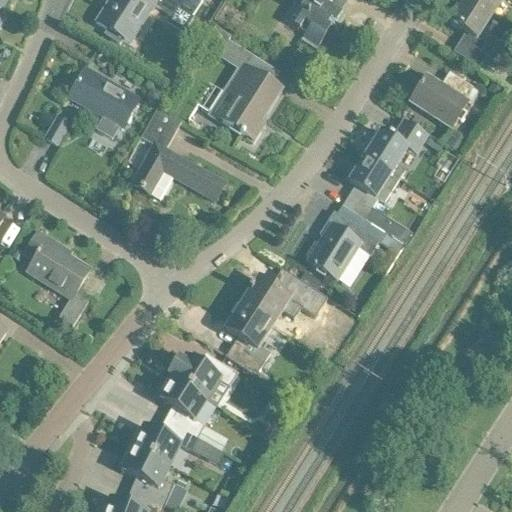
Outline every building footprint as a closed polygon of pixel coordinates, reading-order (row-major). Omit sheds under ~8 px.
[(106,9),(95,25),(123,43),(143,12),(149,15),(154,7),(171,19),(167,24),(183,34),(202,2),(203,0),(116,0),(109,11),(106,9)] [(341,0),(346,3),(348,0),(306,0),(300,11),(294,7),(284,23),(304,36),(300,42),(316,52),(329,31),(335,35),(345,19),(330,10),(336,0),(341,0)] [(479,71),(486,60),(480,56),(486,47),(477,41),(492,17),(466,0),(450,26),(465,36),(453,54),(479,71)] [(511,0),(466,0),(492,17),(503,0),(506,0),(511,3),(511,0)] [(242,70),(212,118),(221,124),(240,136),(239,137),(242,139),(243,138),(252,143),(261,128),(260,128),(281,97),(263,85),(272,71),(227,43),(220,56),(242,70)] [(84,72),(68,100),(86,111),(88,107),(98,112),(95,116),(97,117),(98,115),(103,118),(95,133),(112,142),(119,130),(122,131),(131,113),(138,103),(101,82),(84,72)] [(449,95),(425,79),(409,105),(451,132),(468,106),(470,108),(478,95),(458,82),(449,95)] [(496,100),(505,89),(496,82),(488,93),(496,100)] [(141,170),(132,188),(159,203),(160,202),(172,180),(214,204),(224,187),(206,177),(165,154),(181,126),(157,113),(141,141),(154,148),(141,170)] [(56,148),(69,126),(57,119),(45,142),(56,148)] [(380,135),(364,160),(399,182),(406,173),(398,168),(407,153),(416,159),(421,151),(428,140),(420,135),(403,124),(392,141),(388,139),(387,140),(380,135)] [(437,160),(442,150),(428,142),(422,151),(437,160)] [(355,188),(342,209),(345,211),(366,225),(374,213),(380,204),(384,206),(390,196),(399,182),(364,160),(349,184),(355,188)] [(313,249),(306,260),(309,261),(307,265),(323,276),(337,284),(358,251),(370,259),(380,245),(367,236),(372,228),(366,225),(345,211),(340,219),(333,230),(330,228),(315,251),(313,249)] [(60,255),(63,252),(37,236),(24,257),(25,257),(27,254),(33,257),(32,259),(35,261),(27,275),(70,302),(58,321),(72,330),(88,304),(75,296),(89,273),(60,255)] [(310,288),(314,280),(306,275),(301,282),(310,288)] [(312,308),(319,297),(290,278),(289,279),(291,280),(280,297),(257,282),(252,291),(250,290),(247,295),(249,296),(242,307),(274,328),(283,314),(295,321),(306,304),(312,308)] [(265,367),(270,358),(260,351),(274,328),(242,307),(225,333),(240,343),(229,360),(202,343),(201,345),(226,361),(259,382),(262,377),(260,375),(265,367)] [(206,374),(185,361),(186,360),(185,359),(181,364),(178,362),(167,379),(206,403),(219,384),(229,390),(237,378),(214,363),(206,374)] [(161,396),(157,403),(158,404),(159,403),(180,416),(173,429),(197,442),(220,455),(225,447),(202,434),(204,430),(194,423),(206,403),(167,379),(168,380),(159,394),(161,396)] [(197,442),(173,429),(166,441),(143,431),(144,430),(143,429),(139,436),(136,435),(128,451),(169,470),(179,449),(190,455),(197,442)] [(163,482),(169,470),(128,451),(121,466),(124,468),(120,475),(121,476),(122,475),(144,486),(138,499),(164,509),(172,490),(163,482)] [(162,511),(164,509),(138,499),(133,511),(110,503),(110,502),(109,502),(106,510),(103,509),(101,511),(162,511)]
